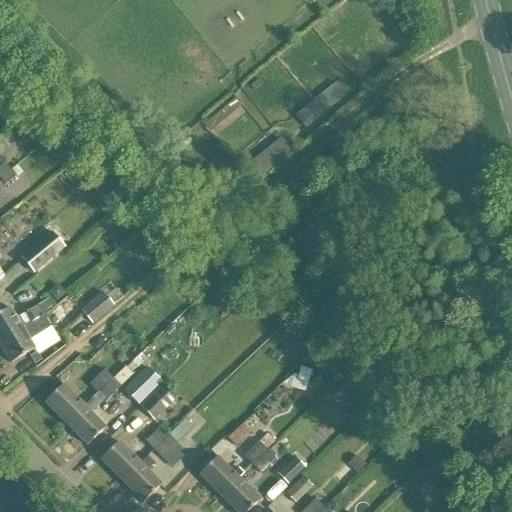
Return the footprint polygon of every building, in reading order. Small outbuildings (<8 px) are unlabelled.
[(332,88),(296,118),(306,130),(346,97),(335,84),(331,88),(332,88)] [(20,91),(0,106),(0,111),(7,120),(30,103),(20,91)] [(235,101),(205,126),(212,134),(241,109),(235,101)] [(274,145),(244,170),(255,184),(292,153),(280,139),(274,145)] [(5,165),(0,169),(0,178),(5,186),(15,178),(5,165)] [(52,234),(21,260),(35,276),(66,250),(52,234)] [(104,295),(81,313),(92,326),(115,308),(104,295)] [(47,301),(37,307),(42,315),(52,309),(47,301)] [(0,316),(0,347),(45,320),(42,315),(37,307),(16,320),(10,310),(0,316)] [(45,320),(0,347),(11,366),(35,351),(29,342),(51,329),(45,320)] [(37,354),(30,359),(35,366),(42,362),(38,356),(37,354)] [(114,381),(114,380),(113,380),(98,395),(106,403),(121,388),(132,376),(125,369),(114,381)] [(301,369),(296,381),(308,386),(313,373),(301,369)] [(89,387),(98,395),(113,380),(104,371),(89,387)] [(138,405),(161,382),(153,374),(129,396),(138,405)] [(313,387),(323,396),(332,386),(322,376),(313,387)] [(141,409),(154,422),(178,400),(164,386),(141,409)] [(45,405),(66,426),(84,409),(63,387),(45,405)] [(105,430),(91,415),(105,402),(98,395),(84,409),(66,426),(88,448),(105,430)] [(185,421),(169,438),(155,452),(162,460),(193,428),(185,421)] [(244,425),(228,440),(235,447),(251,433),(244,425)] [(146,443),(155,452),(169,438),(160,429),(146,443)] [(252,466),(267,451),(275,444),(267,436),(259,443),(244,458),(252,466)] [(122,483),(140,466),(119,444),(101,462),(122,483)] [(267,451),(252,466),(260,475),(276,460),(267,451)] [(140,466),(122,483),(143,505),(161,487),(147,473),(154,465),(148,458),(140,466)] [(349,467),(358,476),(366,467),(357,458),(349,467)] [(200,477),(221,499),(239,481),(217,459),(200,477)] [(295,460),(278,476),(288,486),(305,470),(295,460)] [(285,495),(296,506),(313,488),(303,478),(285,495)] [(239,481),(221,499),(234,511),(250,511),(260,502),(239,481)] [(304,511),(322,511),(324,510),(315,501),(304,511)]
